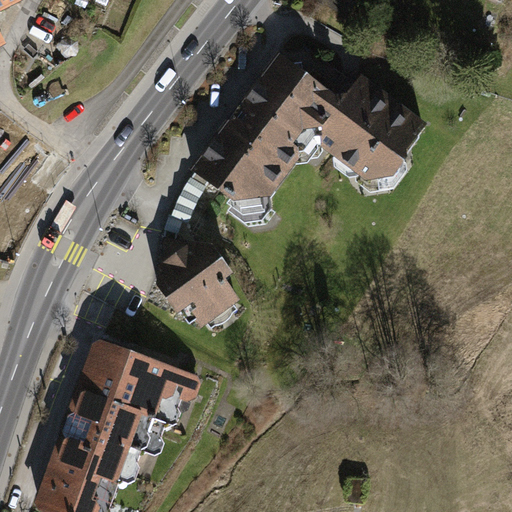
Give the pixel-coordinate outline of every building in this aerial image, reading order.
[(0,0),(0,52),(9,48),(0,30),(0,19),(30,4),(27,0),(0,0)] [(368,0),(319,0),(318,2),(353,25),(368,0)] [(271,207),(270,195),(296,163),(307,161),(319,142),(333,154),(334,166),(369,192),(394,186),(405,166),(402,158),(425,122),(359,73),(348,91),(334,92),(279,51),(191,167),(230,197),(226,203),(231,206),(227,211),(245,221),(261,218),(271,207)] [(233,269),(211,240),(164,237),(155,285),(175,313),(187,304),(202,327),(207,322),(211,328),(237,308),(233,303),(240,298),(224,276),(233,269)] [(203,379),(99,338),(91,343),(77,382),(81,384),(55,456),(50,456),(34,501),(38,509),(46,511),(111,511),(109,507),(117,485),(123,482),(128,483),(135,480),(139,466),(137,461),(139,455),(146,452),(153,455),(160,453),(164,443),(162,436),(165,426),(177,422),(180,412),(178,408),(181,400),(188,402),(198,396),(203,379)]
